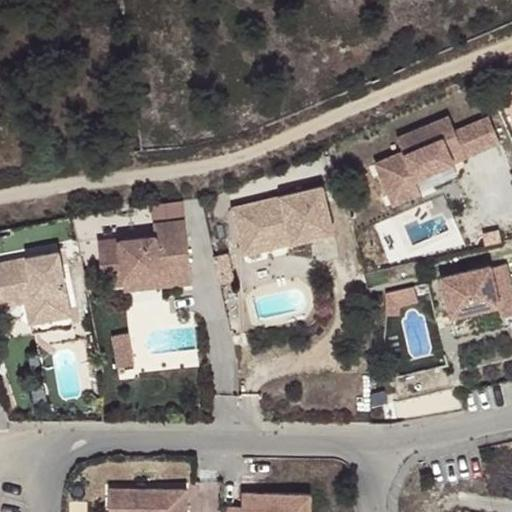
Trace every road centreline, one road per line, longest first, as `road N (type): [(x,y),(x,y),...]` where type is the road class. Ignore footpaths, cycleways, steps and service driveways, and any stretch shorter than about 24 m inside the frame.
road 1 (track): [(0,199),(227,161),(511,44)]
road 2 (residential): [(376,444),(75,444),(53,461),(38,511)]
road 3 (residential): [(511,420),(376,444)]
